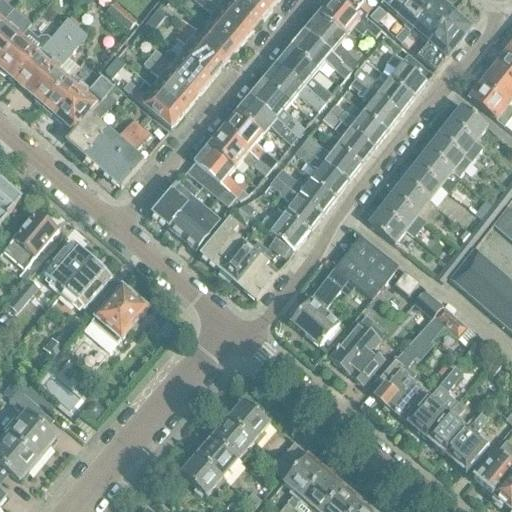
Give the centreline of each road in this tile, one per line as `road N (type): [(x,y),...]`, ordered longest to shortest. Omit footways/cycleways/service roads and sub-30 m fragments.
road 1 (residential): [(248,342),(489,33),(494,0)]
road 2 (residential): [(306,0),(116,229)]
road 3 (residential): [(248,342),(444,511)]
road 4 (residential): [(74,511),(233,328)]
road 5 (residential): [(116,229),(233,328)]
road 6 (residential): [(0,129),(116,229)]
